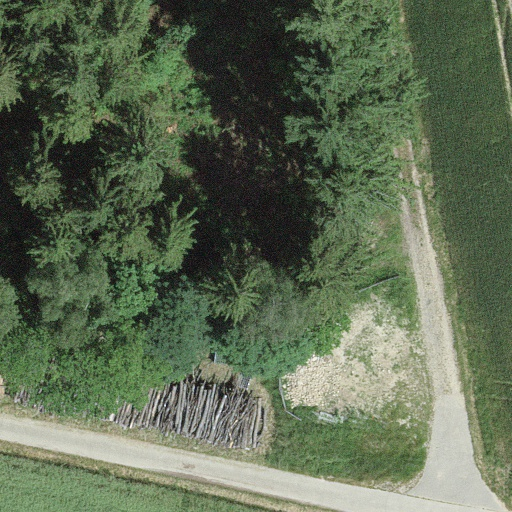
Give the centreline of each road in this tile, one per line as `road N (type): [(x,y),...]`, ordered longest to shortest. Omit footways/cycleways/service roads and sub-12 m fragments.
road 1 (track): [(461,511),(385,0)]
road 2 (track): [(428,511),(0,424)]
